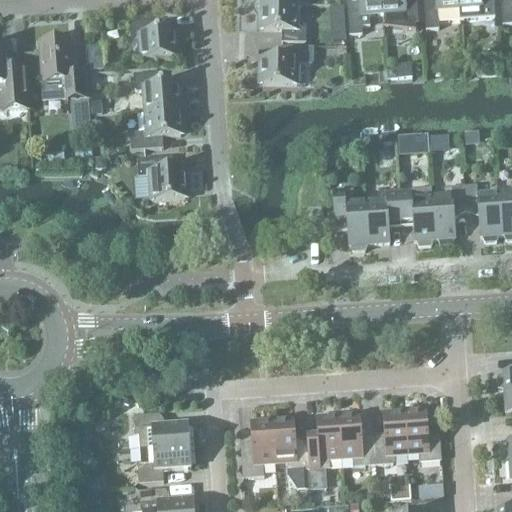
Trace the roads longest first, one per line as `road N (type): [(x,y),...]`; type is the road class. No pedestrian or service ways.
road 1 (residential): [(220,511),(214,393),(457,374)]
road 2 (residential): [(243,275),(223,206),(207,0)]
road 3 (residential): [(243,275),(450,265)]
road 4 (residential): [(453,308),(247,323)]
road 5 (residential): [(247,323),(60,334)]
road 6 (residential): [(148,0),(0,7)]
road 7 (residential): [(459,511),(457,374)]
road 8 (tertiary): [(17,511),(7,387)]
